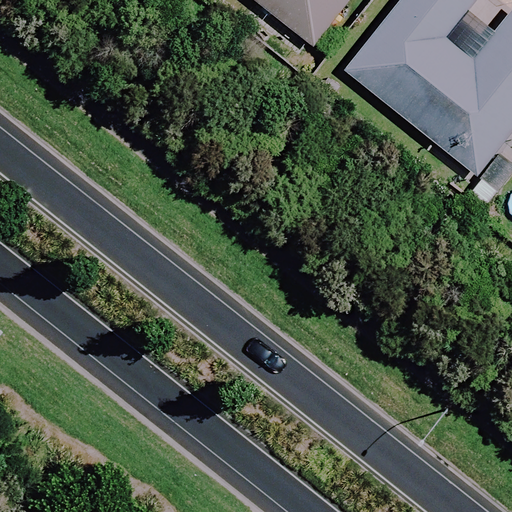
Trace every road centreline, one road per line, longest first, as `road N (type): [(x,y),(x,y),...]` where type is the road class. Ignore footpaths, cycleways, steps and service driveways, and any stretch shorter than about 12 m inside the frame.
road 1 (primary): [(0,148),(459,511)]
road 2 (primary): [(312,511),(0,265)]
